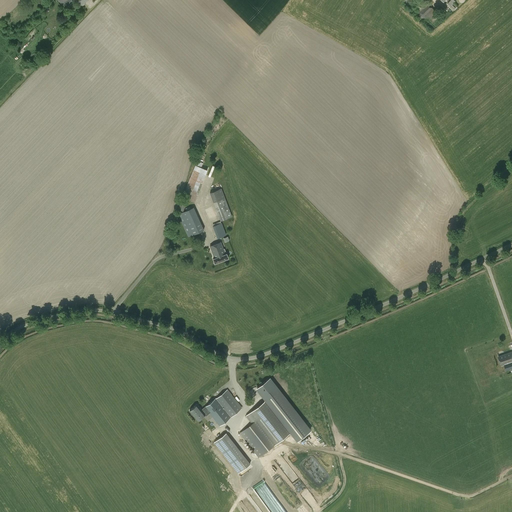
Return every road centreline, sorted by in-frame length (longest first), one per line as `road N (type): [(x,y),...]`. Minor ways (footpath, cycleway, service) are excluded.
road 1 (unclassified): [(0,346),(53,316),(112,312),(238,359),(511,244)]
road 2 (track): [(511,476),(464,495),(288,443),(256,465),(231,511)]
road 3 (track): [(256,465),(229,427),(247,408),(232,385),(233,358)]
